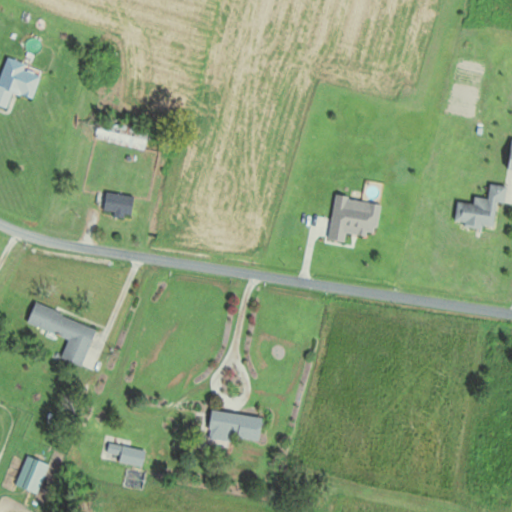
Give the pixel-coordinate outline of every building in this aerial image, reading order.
[(0,80),(0,105),(9,108),(13,92),(34,98),(41,74),(26,70),(28,63),(7,57),(0,80)] [(150,129),(100,118),(95,138),(146,149),(150,129)] [(495,229),(498,202),(505,203),(507,186),(491,184),(489,199),(475,197),(474,204),(457,202),(455,224),(495,229)] [(104,211),(132,216),(135,197),(107,191),(104,211)] [(382,203),(336,195),(329,239),(346,242),(348,231),(377,236),(382,203)] [(99,330),(37,303),(28,322),(70,340),(62,358),(83,367),(99,330)] [(260,440),(264,419),(213,410),(210,432),(260,440)] [(142,468),(147,452),(111,442),(106,458),(142,468)] [(503,488),(495,485),(488,508),(501,511),(504,511),(511,491),(503,488)]
